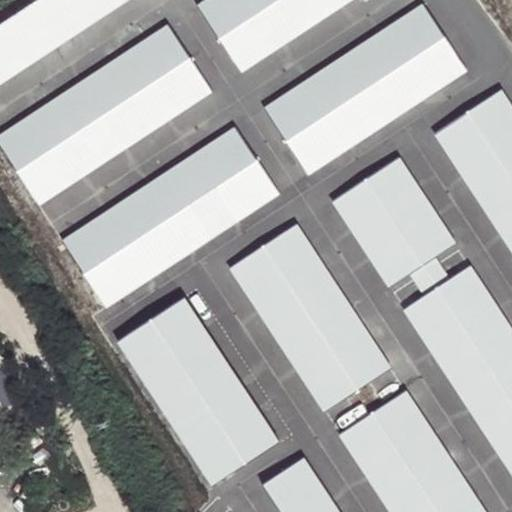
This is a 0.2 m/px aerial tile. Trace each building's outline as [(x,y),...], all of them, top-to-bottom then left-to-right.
[(39,0),(0,26),(0,84),(128,0),(39,0)] [(241,72),(351,0),(209,0),(199,7),(241,72)] [(425,5),(264,109),(307,175),(468,70),(425,5)] [(170,27),(0,137),(0,145),(39,206),(213,93),(170,27)] [(511,104),(502,89),(436,133),(511,249),(511,104)] [(236,129),(63,242),(107,308),(280,195),(236,129)] [(399,158),(333,202),(389,287),(411,273),(426,295),(403,310),(511,476),(511,330),(470,267),(450,280),(436,258),(456,246),(399,158)] [(297,225),(231,268),(326,413),(393,369),(297,225)] [(184,298),(120,339),(215,484),(279,443),(184,298)] [(485,511),(404,390),(341,432),(394,511),(485,511)] [(337,511),(302,458),(263,484),(281,511),(337,511)]
